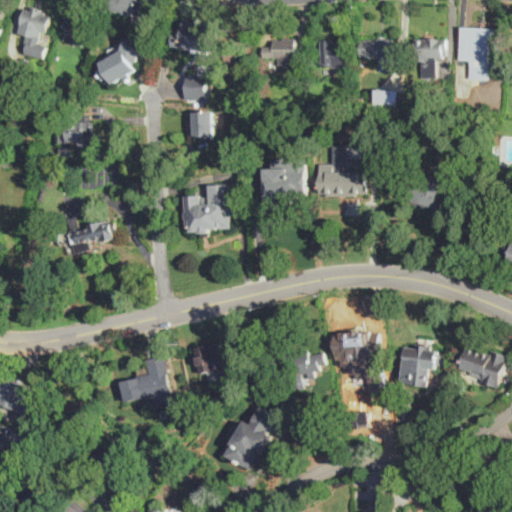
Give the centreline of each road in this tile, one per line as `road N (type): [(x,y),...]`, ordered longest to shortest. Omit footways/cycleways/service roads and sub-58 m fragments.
road 1 (residential): [(511,414),(462,443),(337,462),(292,486),(278,511),(52,488),(0,434)]
road 2 (tertiary): [(511,311),(417,279),(360,275),(41,344),(0,339)]
road 3 (residential): [(169,316),(157,102)]
